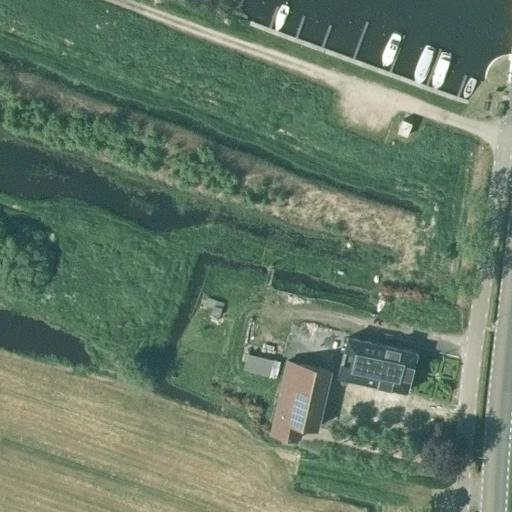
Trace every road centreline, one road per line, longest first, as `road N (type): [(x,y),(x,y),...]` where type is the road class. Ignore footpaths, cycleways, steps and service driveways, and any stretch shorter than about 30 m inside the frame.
road 1 (track): [(113,0),(504,138)]
road 2 (unclassified): [(504,138),(458,511)]
road 3 (primary): [(491,511),(511,305)]
